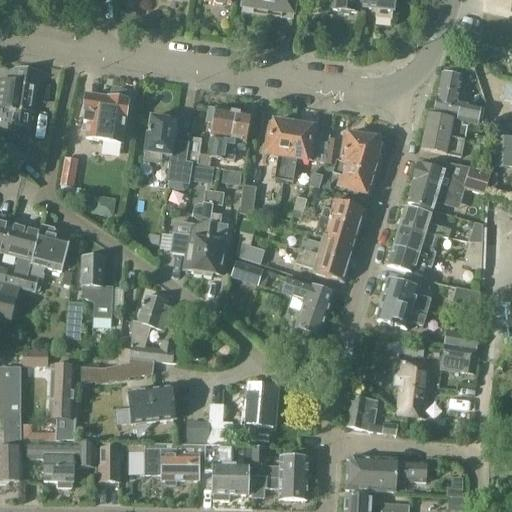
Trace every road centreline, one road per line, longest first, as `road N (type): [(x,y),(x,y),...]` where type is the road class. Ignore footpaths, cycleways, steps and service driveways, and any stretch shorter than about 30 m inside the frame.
road 1 (residential): [(86,45),(45,201),(214,317),(326,412)]
road 2 (residential): [(326,412),(411,119),(403,79)]
road 3 (secondary): [(403,79),(373,83),(86,45)]
road 4 (residential): [(479,511),(480,463),(457,451),(330,442)]
